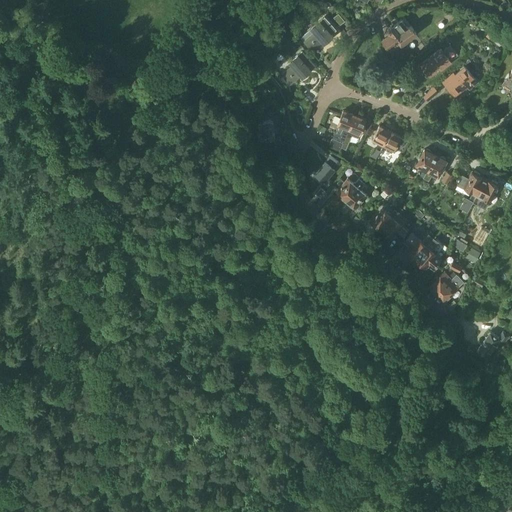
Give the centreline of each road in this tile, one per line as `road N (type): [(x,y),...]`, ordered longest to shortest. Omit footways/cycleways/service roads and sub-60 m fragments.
road 1 (residential): [(453,320),(303,198),(305,136),(329,86)]
road 2 (residential): [(329,86),(511,161)]
